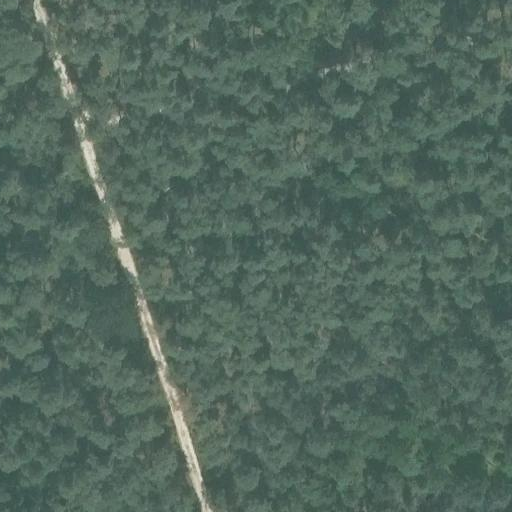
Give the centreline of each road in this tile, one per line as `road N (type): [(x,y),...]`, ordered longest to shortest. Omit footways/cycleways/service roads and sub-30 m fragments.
road 1 (track): [(76,117),(511,8)]
road 2 (track): [(76,117),(203,511)]
road 3 (track): [(511,365),(488,389),(242,511)]
road 4 (track): [(34,0),(76,117)]
